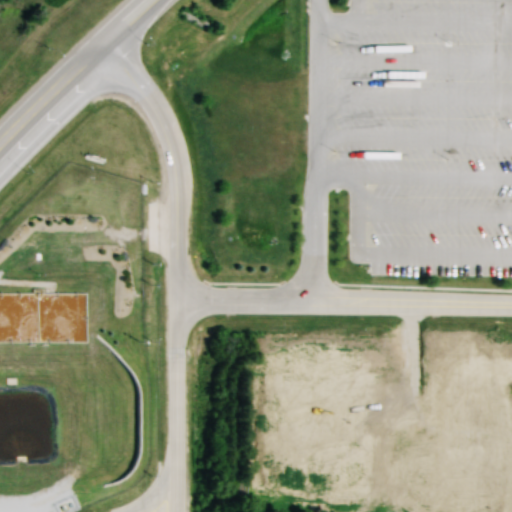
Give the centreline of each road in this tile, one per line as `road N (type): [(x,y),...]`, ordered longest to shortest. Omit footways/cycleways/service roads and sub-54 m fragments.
road 1 (tertiary): [(181,511),(178,168),(163,117),(100,44)]
road 2 (residential): [(511,305),(179,301)]
road 3 (residential): [(312,300),(318,0)]
road 4 (secondary): [(0,142),(148,0)]
